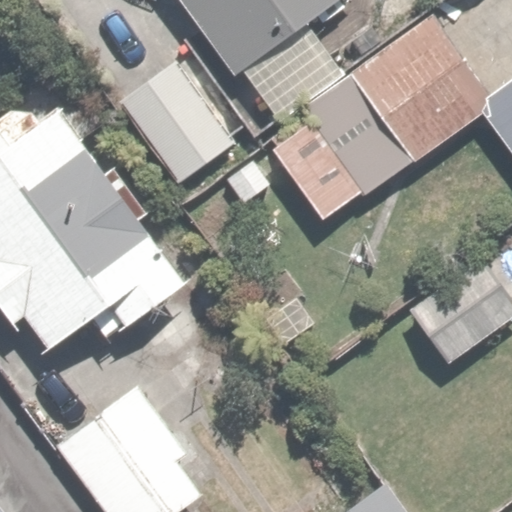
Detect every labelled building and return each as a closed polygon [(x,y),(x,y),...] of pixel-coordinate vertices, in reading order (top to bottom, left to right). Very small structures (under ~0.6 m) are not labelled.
[(331,0),(181,0),(231,70),(331,0)] [(251,135),(260,149),(222,175),(243,204),(281,178),(316,228),(481,111),(511,154),(511,76),(489,93),(430,9),(251,135)] [(232,139),(176,63),(123,102),(179,178),(232,139)] [(186,281),(60,104),(32,124),(13,99),(0,108),(0,324),(6,332),(26,317),(47,347),(90,316),(106,338),(126,323),(150,357),(197,324),(173,290),(186,281)] [(511,311),(511,294),(479,250),(403,305),(444,362),(511,311)] [(132,386),(55,441),(105,511),(174,511),(205,490),(132,386)] [(407,511),(385,479),(338,511),(407,511)]
